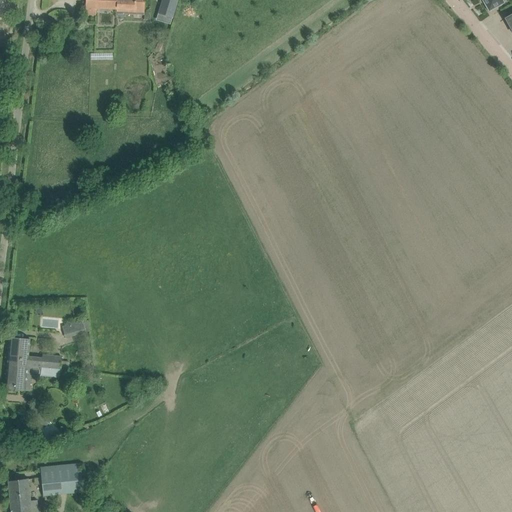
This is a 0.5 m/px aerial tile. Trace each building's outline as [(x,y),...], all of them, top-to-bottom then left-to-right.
[(117,12),(144,13),(143,0),(86,0),(86,12),(96,12),(96,10),(117,10),(117,12)] [(162,0),(158,13),(173,18),(178,0),(162,0)] [(503,2),(502,0),(483,0),(489,10),(498,5),(500,6),(502,4),(502,3),(503,2)] [(65,326),(69,338),(88,332),(85,320),(65,326)] [(10,337),(8,366),(32,368),(32,367),(42,368),(42,367),(61,369),(62,357),(43,355),(43,358),(28,357),(30,339),(20,338),(10,337)] [(32,368),(8,366),(5,389),(25,391),(26,391),(30,391),(32,368)] [(60,377),(61,369),(42,367),(42,368),(32,367),(42,368),(41,376),(60,377)] [(27,411),(44,429),(46,426),(51,432),(49,434),(53,437),(57,433),(59,435),(61,433),(51,422),(52,420),(36,403),(27,411)] [(83,491),(81,463),(41,468),(44,495),(83,491)] [(38,511),(38,508),(37,501),(31,501),(28,479),(8,481),(11,511),(38,511)]
